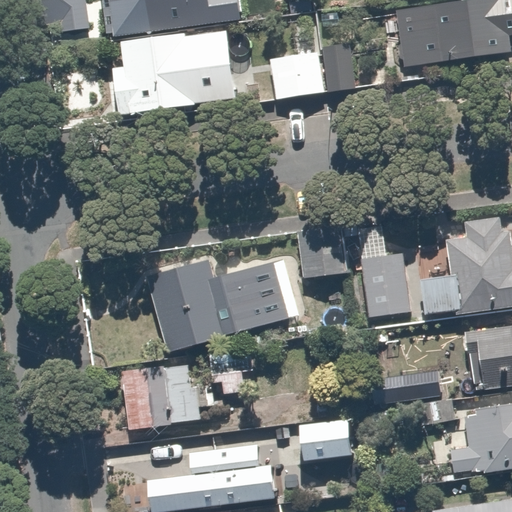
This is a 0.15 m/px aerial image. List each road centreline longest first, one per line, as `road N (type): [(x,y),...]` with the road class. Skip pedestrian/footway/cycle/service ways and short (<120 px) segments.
road 1 (residential): [(511,128),(12,195)]
road 2 (residential): [(12,195),(47,511)]
